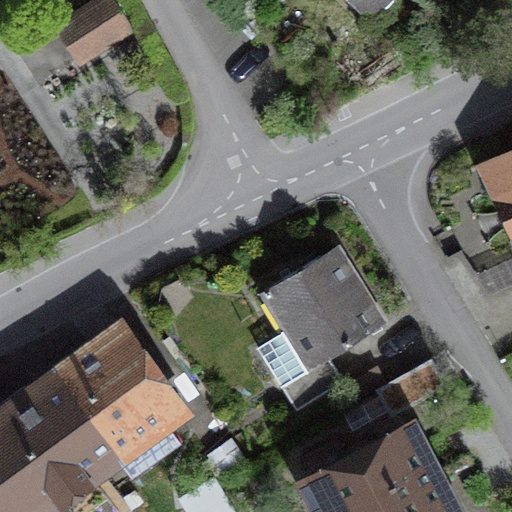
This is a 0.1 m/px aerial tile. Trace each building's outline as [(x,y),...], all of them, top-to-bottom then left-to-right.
[(112,0),(99,0),(55,31),(83,71),(136,34),(112,0)] [(361,0),(370,8),(378,0),(361,0)] [(266,41),(283,55),(315,16),(299,2),(266,41)] [(315,16),(283,55),(299,69),(332,30),(315,16)] [(511,141),(479,157),(511,227),(511,141)] [(341,243),(262,293),(309,368),(388,318),(341,243)] [(123,314),(0,401),(0,507),(3,511),(50,511),(193,411),(123,314)] [(468,511),(414,404),(320,450),(350,511),(468,511)] [(188,497),(196,511),(237,511),(221,481),(188,497)]
